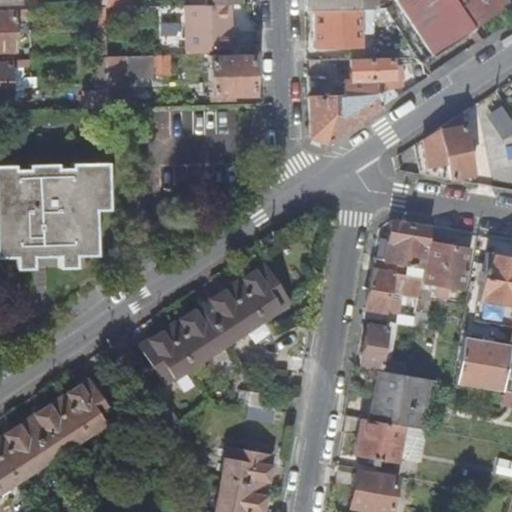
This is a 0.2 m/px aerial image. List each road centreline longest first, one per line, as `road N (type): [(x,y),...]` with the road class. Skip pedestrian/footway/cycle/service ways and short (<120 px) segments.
road 1 (residential): [(0,388),(300,188)]
road 2 (residential): [(362,186),(302,511)]
road 3 (residential): [(342,161),(511,46)]
road 4 (residential): [(285,0),(290,165),(300,188)]
road 5 (residential): [(511,212),(362,186)]
